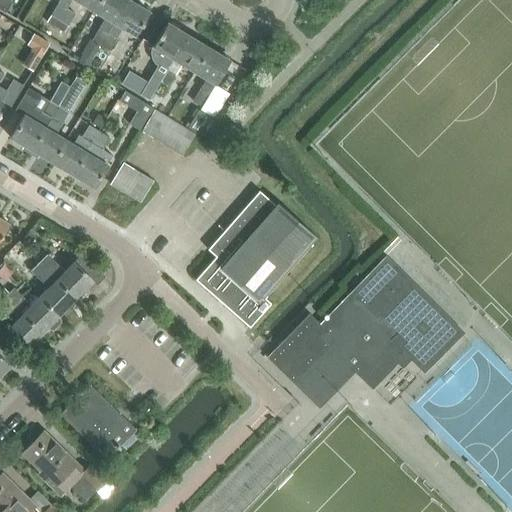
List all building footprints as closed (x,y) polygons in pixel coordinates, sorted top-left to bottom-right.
[(0,0),(0,9),(6,13),(11,5),(10,0),(0,0)] [(60,0),(51,16),(59,21),(71,0),(60,0)] [(99,0),(71,0),(59,21),(68,26),(81,4),(93,11),(99,0)] [(104,18),(91,39),(100,45),(127,0),(99,0),(93,11),(104,18)] [(127,0),(100,45),(109,50),(122,28),(135,36),(149,13),(127,0)] [(51,16),(47,23),(55,28),(59,21),(51,16)] [(59,21),(55,28),(64,33),(68,26),(59,21)] [(150,98),(160,81),(187,36),(166,23),(152,47),(153,47),(152,50),(151,54),(153,62),(155,65),(157,66),(141,93),(150,98)] [(33,34),(27,44),(31,47),(43,54),(49,43),(33,34)] [(187,36),(160,81),(168,86),(182,64),(194,71),(208,48),(187,36)] [(91,39),(78,62),(86,67),(100,45),(91,40),(91,39)] [(125,70),(132,49),(113,43),(106,63),(125,70)] [(206,78),(192,100),(202,106),(229,61),(208,48),(194,71),(206,78)] [(0,70),(0,103),(2,101),(11,106),(23,85),(13,79),(6,91),(0,87),(0,78),(4,73),(0,70)] [(61,81),(49,101),(57,106),(65,93),(66,92),(69,86),(61,81)] [(24,115),(10,137),(31,150),(57,106),(49,101),(40,95),(41,95),(28,87),(15,109),(24,115)] [(129,124),(139,130),(152,107),(125,90),(119,100),(136,111),(129,124)] [(65,93),(57,106),(67,111),(75,99),(65,93)] [(67,111),(57,106),(31,150),(51,162),(65,139),(55,133),(68,112),(67,111)] [(141,131),(152,138),(165,115),(154,109),(141,131)] [(199,133),(206,137),(217,122),(198,110),(188,127),(198,134),(199,133)] [(98,113),(91,123),(100,128),(106,118),(98,113)] [(152,138),(162,144),(175,121),(165,115),(152,138)] [(162,144),(172,150),(185,127),(175,121),(162,144)] [(65,139),(51,162),(72,175),(99,131),(88,124),(81,136),(77,134),(72,143),(65,139)] [(172,150),(182,155),(195,133),(185,127),(172,150)] [(99,131),(72,175),(93,187),(107,165),(106,164),(112,155),(102,148),(109,137),(99,131)] [(133,168),(123,162),(122,162),(109,184),(120,190),(133,168)] [(130,196),(143,174),(133,168),(120,190),(130,196)] [(130,196),(140,202),(153,180),(143,174),(130,196)] [(215,256),(194,279),(221,303),(248,327),(269,304),(260,296),(313,236),(276,203),(274,206),(258,192),(206,249),(215,256)] [(0,217),(0,240),(10,224),(0,217)] [(29,233),(19,243),(24,249),(35,238),(29,233)] [(64,271),(47,254),(39,262),(75,298),(93,280),(85,272),(93,264),(82,253),(64,271)] [(381,261),(351,292),(377,317),(380,314),(399,332),(392,339),(406,352),(425,370),(458,336),(381,261)] [(48,287),(39,296),(59,315),(75,298),(39,262),(30,271),(48,287)] [(13,287),(5,296),(42,332),(48,326),(49,328),(53,329),(60,322),(59,315),(39,296),(31,305),(13,287)] [(377,317),(351,292),(319,325),(309,315),(268,357),(319,407),(355,370),(373,387),(406,352),(392,339),(399,332),(380,314),(377,317)] [(24,350),(42,332),(5,296),(0,301),(0,308),(7,315),(7,314),(15,322),(5,331),(24,350)] [(0,374),(10,365),(0,354),(0,374)] [(134,429),(87,384),(58,414),(106,459),(120,444),(130,433),(134,429)] [(37,474),(51,488),(59,495),(63,492),(81,475),(79,473),(80,472),(73,465),(75,463),(42,431),(21,452),(40,471),(37,474)] [(130,433),(120,444),(125,449),(136,438),(130,433)] [(79,473),(81,475),(96,490),(106,480),(89,464),(80,472),(79,473)] [(1,473),(0,474),(0,511),(28,511),(33,507),(34,506),(27,499),(1,473)] [(106,480),(96,490),(102,496),(112,486),(106,480)]
